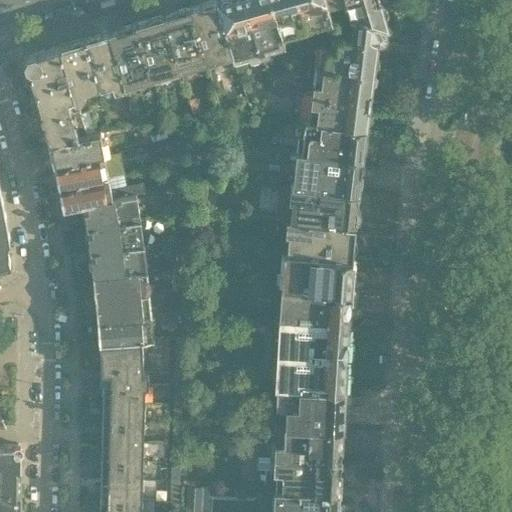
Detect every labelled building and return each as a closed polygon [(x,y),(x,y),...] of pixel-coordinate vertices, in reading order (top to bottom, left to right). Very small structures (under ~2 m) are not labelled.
[(231,52),(216,0),(213,0),(189,7),(203,60),(231,52)] [(259,53),(245,0),(216,0),(231,52),(232,56),(247,52),(249,56),(259,53)] [(280,30),(271,0),(245,0),(259,53),(268,51),(267,46),(283,42),(280,30)] [(305,24),(298,0),(271,0),(280,30),(305,24)] [(326,0),(298,0),(305,24),(331,17),(328,4),(326,0)] [(346,0),(357,40),(379,41),(382,41),(387,31),(385,28),(389,27),(387,19),(390,14),(388,8),(382,5),(380,0),(346,0)] [(203,60),(189,7),(162,15),(177,67),(203,60)] [(162,15),(135,23),(151,75),(177,67),(162,15)] [(135,23),(109,30),(124,82),(125,82),(151,75),(135,23)] [(109,30),(83,38),(96,83),(98,84),(99,84),(100,85),(108,83),(111,80),(114,88),(125,85),(125,82),(124,82),(109,30)] [(83,38),(59,45),(76,100),(80,98),(84,92),(83,89),(98,84),(96,83),(83,38)] [(379,41),(357,40),(337,38),(336,48),(327,48),(324,68),(374,73),(375,69),(379,66),(380,60),(377,56),(379,41)] [(76,100),(59,45),(30,53),(26,61),(38,97),(50,141),(86,135),(80,114),(76,100)] [(374,73),(324,68),(318,67),(314,95),(371,101),(372,90),(377,87),(378,80),(374,76),(374,73)] [(209,72),(214,86),(219,85),(215,70),(209,72)] [(371,101),(314,95),(309,123),(367,129),(368,126),(372,124),(372,118),(369,114),(371,101)] [(189,99),(193,112),(199,111),(195,97),(189,99)] [(367,129),(309,123),(302,122),(298,153),(364,159),(364,156),(368,154),(369,145),(366,140),(367,129)] [(148,124),(140,126),(144,142),(152,140),(148,124)] [(86,135),(50,141),(55,163),(55,167),(106,156),(102,132),(92,134),(92,133),(86,135)] [(183,139),(172,141),(175,159),(186,157),(183,139)] [(364,159),(298,153),(294,187),(359,194),(360,190),(363,187),(364,181),(362,176),(364,159)] [(106,156),(55,167),(59,185),(60,187),(109,178),(109,177),(106,156)] [(83,203),(136,192),(145,191),(143,180),(111,187),(109,178),(60,187),(63,207),(83,203)] [(255,184),(255,209),(280,209),(280,184),(255,184)] [(0,263),(10,261),(7,249),(9,248),(7,241),(8,241),(8,238),(10,238),(9,236),(6,216),(3,201),(0,185),(0,263)] [(359,194),(294,187),(292,187),(290,201),(292,201),(290,219),(356,225),(356,223),(362,218),(358,206),(359,194)] [(140,220),(136,192),(83,203),(85,212),(82,215),(84,222),(87,224),(87,229),(140,220)] [(356,225),(290,219),(287,219),(286,235),(288,235),(287,252),(352,257),(358,249),(354,241),(356,225)] [(140,220),(87,229),(88,235),(86,238),(87,245),(90,247),(91,252),(144,244),(140,220)] [(186,238),(176,238),(175,249),(177,250),(176,266),(185,267),(185,262),(186,262),(187,250),(186,250),(186,238)] [(144,244),(91,252),(91,258),(89,261),(90,268),(93,270),(93,275),(147,269),(144,244)] [(352,257),(287,252),(285,252),(282,286),(351,291),(352,276),(356,272),(357,264),(352,257)] [(149,291),(147,269),(93,275),(98,317),(152,313),(149,291)] [(351,291),(282,286),(280,319),(348,323),(349,307),(353,305),(354,294),(351,291)] [(271,299),(252,298),(252,300),(247,299),(247,310),(251,310),(251,312),(269,313),(271,299)] [(185,309),(184,327),(205,328),(205,310),(185,309)] [(152,313),(98,317),(100,341),(141,338),(154,337),(152,313)] [(351,340),(347,337),(348,323),(280,319),(278,352),(346,355),(351,351),(351,340)] [(175,335),(169,511),(177,511),(183,335),(175,335)] [(141,511),(143,459),(145,383),(148,384),(149,370),(143,370),(141,338),(100,341),(101,371),(111,371),(111,380),(103,380),(99,511),(141,511)] [(349,373),(346,369),(346,355),(278,352),(276,384),(278,385),(345,388),(349,383),(349,373)] [(164,383),(160,386),(167,392),(169,389),(169,383),(164,383)] [(345,388),(278,385),(277,404),(280,404),(279,424),(342,427),(345,388)] [(341,459),(342,439),(342,427),(279,424),(278,443),(275,443),(275,454),(274,456),(341,459)] [(0,508),(20,508),(21,468),(21,448),(22,448),(22,447),(18,443),(17,443),(16,443),(1,443),(0,443),(0,508)] [(339,490),(340,471),(341,459),(274,456),(275,454),(256,453),(255,486),(277,487),(276,489),(339,490)] [(337,511),(339,490),(276,489),(274,511),(276,511),(275,511),(337,511)]
